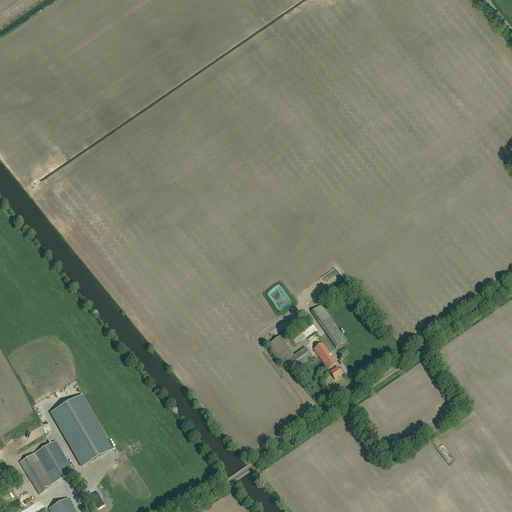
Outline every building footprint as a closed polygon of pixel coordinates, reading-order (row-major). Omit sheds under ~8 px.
[(329,315),(322,305),(311,313),(318,322),(336,348),(347,341),(345,337),(329,315)] [(305,348),(294,356),(286,345),(291,341),(285,333),(268,345),(282,365),(286,362),(292,371),(312,358),(305,348)] [(342,374),(344,373),(341,370),(340,371),(338,368),(336,369),(334,366),(337,364),(322,343),(314,349),(328,369),(328,370),(330,373),(335,380),(342,375),(342,374)] [(343,359),(349,354),(345,348),(339,353),(343,359)] [(113,450),(81,396),(51,414),(82,468),(113,450)] [(56,441),(34,454),(20,463),(31,482),(32,482),(39,495),(48,490),(47,488),(52,485),(74,472),(56,441)] [(104,505),(97,493),(91,497),(99,509),(104,506),(104,505)] [(76,511),(68,499),(49,510),(50,511),(76,511)] [(12,511),(25,504),(23,501),(10,508),(12,511)]
